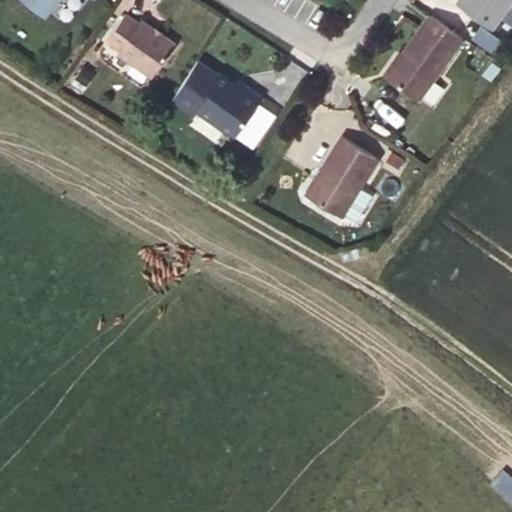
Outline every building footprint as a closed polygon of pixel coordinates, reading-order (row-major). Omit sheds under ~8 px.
[(27,0),(41,11),(48,10),(56,0),(27,0)] [(511,0),(458,0),(457,2),(492,28),(511,0)] [(176,43),(141,19),(140,22),(126,13),(108,40),(121,49),(119,51),(153,76),(176,43)] [(459,35),(430,14),(385,76),(419,100),(455,49),(451,46),(459,35)] [(464,38),(459,35),(451,46),(455,49),(464,38)] [(264,96),(247,84),(243,89),(218,72),(208,86),(208,90),(196,108),(237,134),(264,96)] [(378,157),(342,135),(306,194),(342,216),(378,157)] [(489,484),(511,502),(511,477),(501,469),(489,484)]
